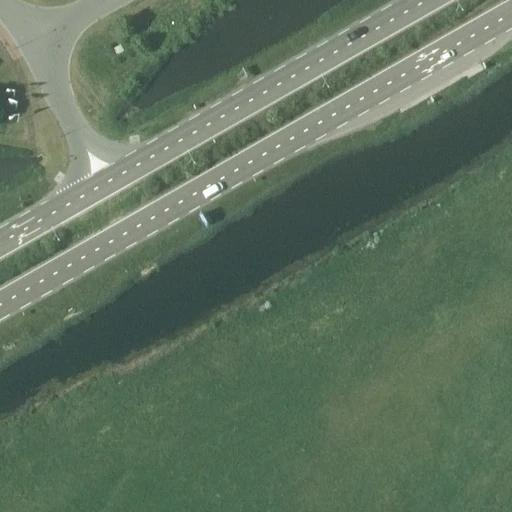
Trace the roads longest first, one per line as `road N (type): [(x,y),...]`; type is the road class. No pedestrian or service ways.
road 1 (primary): [(0,305),(511,13)]
road 2 (primary): [(425,0),(102,184)]
road 3 (unclassified): [(102,184),(34,39)]
